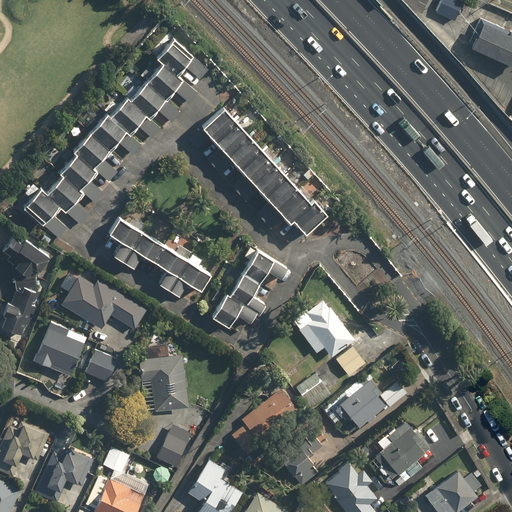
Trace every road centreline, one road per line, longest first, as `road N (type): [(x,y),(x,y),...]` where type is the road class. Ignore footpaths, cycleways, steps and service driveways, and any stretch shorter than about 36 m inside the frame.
road 1 (motorway): [(511,242),(296,0)]
road 2 (motorway): [(334,0),(511,197)]
road 3 (motorway): [(390,0),(511,142)]
road 4 (residential): [(326,252),(350,238),(379,257),(436,354)]
road 5 (residential): [(436,354),(368,308),(326,252)]
road 6 (residential): [(436,354),(511,469)]
